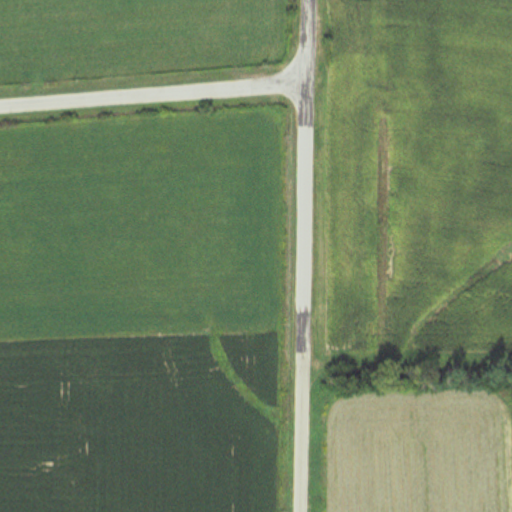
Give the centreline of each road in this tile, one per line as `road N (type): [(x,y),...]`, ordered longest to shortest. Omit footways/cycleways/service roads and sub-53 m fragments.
road 1 (residential): [(310,0),(300,511)]
road 2 (residential): [(0,103),(309,85)]
road 3 (track): [(303,389),(511,386)]
